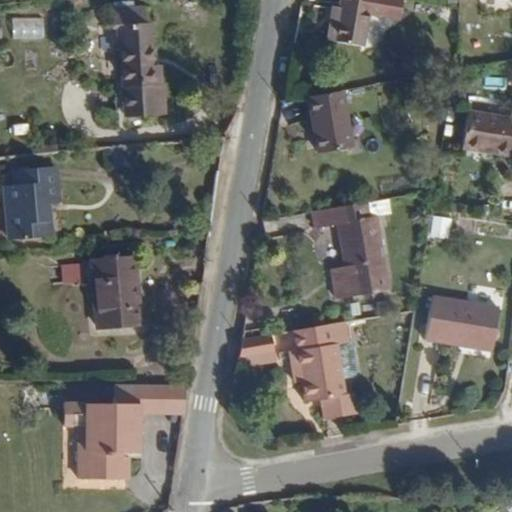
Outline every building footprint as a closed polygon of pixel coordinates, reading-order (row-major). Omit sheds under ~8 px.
[(344,0),(343,10),(343,19),(330,18),(332,8),(316,5),(312,29),(328,32),(327,39),(367,45),(374,12),(403,17),(406,0),(344,0)] [(343,19),(343,10),(332,8),(330,18),(343,19)] [(152,25),(151,9),(114,11),(115,27),(125,27),(130,88),(171,86),(170,67),(160,66),(157,26),(152,25)] [(340,91),(308,97),(317,148),(350,141),(340,91)] [(511,158),(511,117),(470,110),(464,151),(511,158)] [(105,148),(106,170),(132,170),(131,147),(105,148)] [(66,210),(64,168),(24,170),(25,184),(12,186),(14,246),(54,244),(53,212),(66,210)] [(370,204),(314,214),(316,228),(336,226),(346,266),(328,270),(334,298),(379,289),(378,273),(384,270),(370,204)] [(429,217),(423,239),(441,243),(447,221),(429,217)] [(135,264),(91,265),(95,333),(139,330),(135,264)] [(497,304),(431,294),(425,337),(491,348),(497,304)] [(354,336),(351,322),(335,325),(339,338),(354,336)] [(335,325),(303,330),(305,344),(292,347),(297,367),(305,365),(308,379),(313,399),(331,395),(350,390),(346,370),(362,367),(354,336),(339,338),(335,325)] [(276,335),(244,340),(241,355),(277,349),(276,335)] [(305,365),(297,367),(300,381),(308,379),(305,365)] [(360,388),(350,390),(331,395),(336,416),(366,411),(360,388)] [(180,417),(185,390),(114,389),(111,409),(61,410),(62,430),(83,431),(82,443),(77,444),(76,482),(125,481),(126,462),(140,462),(141,450),(135,447),(136,436),(128,437),(127,428),(136,427),(137,417),(180,417)] [(136,436),(136,427),(127,428),(128,437),(136,436)]
